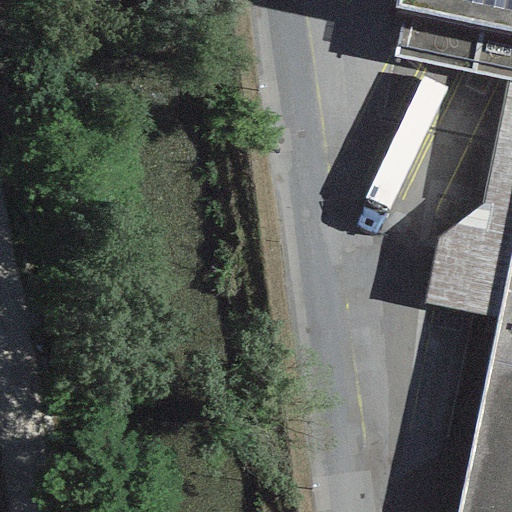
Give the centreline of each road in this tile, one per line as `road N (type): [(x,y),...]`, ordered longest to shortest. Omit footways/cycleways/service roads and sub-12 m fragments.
road 1 (unclassified): [(282,0),(349,511)]
road 2 (track): [(20,511),(0,380)]
